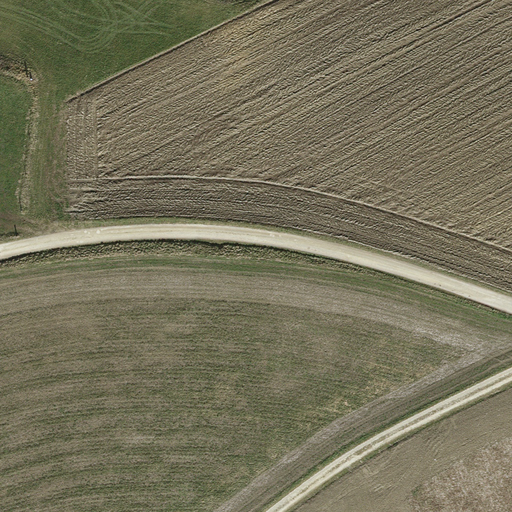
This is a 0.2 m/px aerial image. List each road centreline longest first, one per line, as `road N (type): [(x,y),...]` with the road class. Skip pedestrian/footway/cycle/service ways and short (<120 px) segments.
road 1 (track): [(0,248),(118,231),(215,230),(326,246),(511,304)]
road 2 (track): [(275,511),(347,457),(511,373)]
